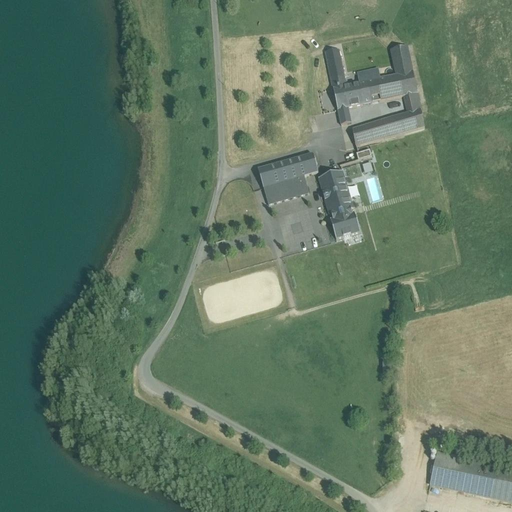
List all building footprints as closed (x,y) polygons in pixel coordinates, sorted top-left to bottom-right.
[(352,29),(323,34),(324,44),(353,40),(352,29)] [(378,70),(357,75),(359,85),(364,106),(388,101),(404,98),(408,115),(352,131),(356,148),(425,129),(408,48),(391,52),(396,78),(380,81),(378,70)] [(338,52),(326,54),(334,91),(344,88),(346,88),(338,52)] [(344,88),(334,91),(338,111),(348,110),(348,109),(364,106),(359,85),(346,88),(344,88)] [(348,110),(338,111),(341,126),(351,124),(348,110)] [(313,157),(259,172),(264,189),(304,178),(318,174),(313,157)] [(259,172),(249,175),(254,192),(264,189),(259,172)] [(351,172),(343,174),(348,192),(356,189),(351,172)] [(343,174),(320,181),(330,216),(353,209),(348,192),(343,174)] [(304,178),(264,189),(269,207),(309,195),(304,178)] [(356,189),(348,192),(353,209),(355,219),(364,216),(356,189)] [(353,209),(330,216),(337,241),(360,234),(368,232),(364,218),(356,220),(355,219),(353,209)] [(505,471),(437,456),(430,486),(499,501),(505,471)] [(511,471),(505,471),(499,501),(511,503),(511,471)]
